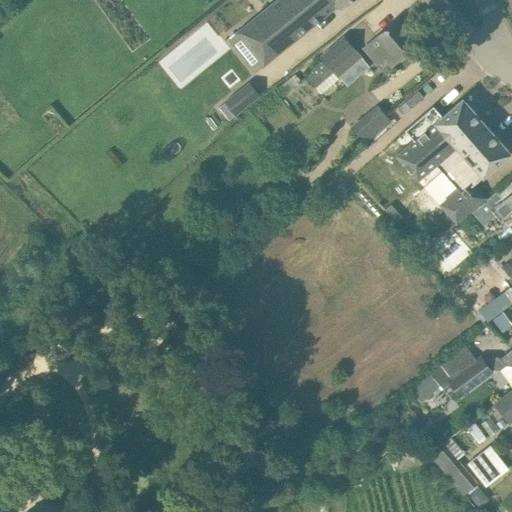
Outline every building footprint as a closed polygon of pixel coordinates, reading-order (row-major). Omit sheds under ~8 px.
[(350,0),(277,0),(238,32),(265,64),(337,6),(339,9),(350,0)] [(392,66),(401,58),(416,45),(395,20),(371,42),(375,45),(368,52),(378,64),(385,58),(392,66)] [(333,47),(352,68),(359,62),(352,53),(356,50),(344,37),(333,47)] [(341,78),(352,68),(333,47),(322,57),(325,61),(319,66),(306,76),(314,87),(334,71),(341,78)] [(277,89),(283,96),(301,82),(295,74),(277,89)] [(414,140),(397,155),(398,156),(419,180),(437,164),(459,190),(441,205),(457,223),(471,211),(486,198),(474,185),(511,153),(463,98),(443,116),(434,105),(406,130),(411,136),(414,140)] [(236,114),(226,102),(219,107),(229,119),(236,114)] [(361,116),(350,124),(364,141),(375,132),(361,116)] [(511,192),(504,199),(497,190),(472,211),(485,226),(496,216),(501,220),(511,210),(511,192)] [(397,228),(406,220),(398,210),(388,218),(397,228)] [(511,278),(511,277),(511,260),(503,267),(511,278)] [(471,305),(502,284),(486,264),(456,285),(471,305)] [(511,325),(503,312),(493,319),(502,332),(511,325)] [(511,349),(499,359),(481,357),(490,370),(501,370),(508,364),(511,365),(511,349)] [(490,370),(481,357),(449,381),(460,395),(492,371),(490,370)] [(511,390),(495,403),(509,423),(511,420),(511,390)] [(475,422),(468,428),(480,443),(487,438),(475,422)] [(445,443),(431,455),(464,495),(467,492),(477,484),(479,483),(459,459),(458,458),(445,443)] [(491,445),(467,463),(468,464),(485,487),(486,487),(501,475),(504,472),(494,459),(493,458),(498,454),(491,445)]
